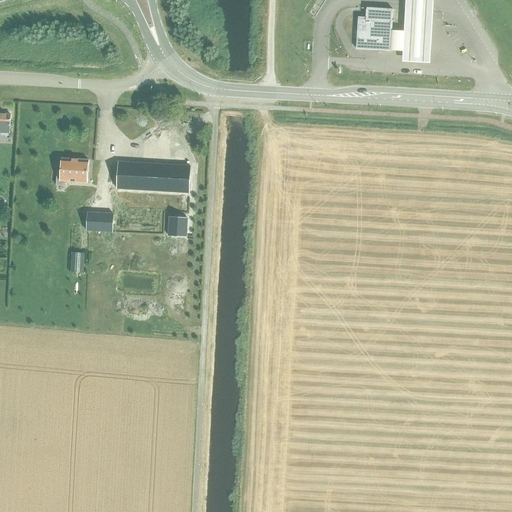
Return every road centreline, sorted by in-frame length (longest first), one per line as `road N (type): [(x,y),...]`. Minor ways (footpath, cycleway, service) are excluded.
road 1 (unclassified): [(195,511),(216,90)]
road 2 (secondary): [(216,90),(488,102)]
road 3 (unclassified): [(0,79),(121,85),(167,61)]
